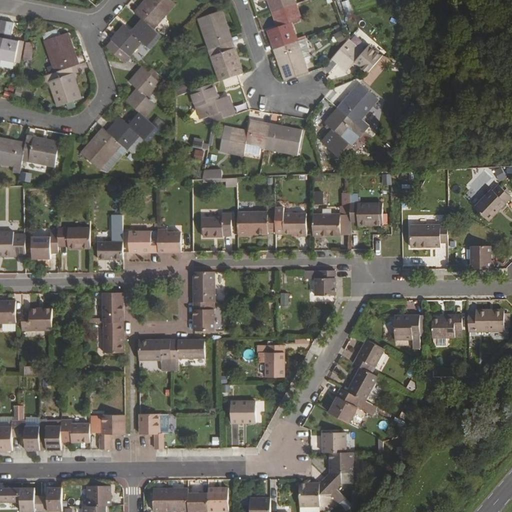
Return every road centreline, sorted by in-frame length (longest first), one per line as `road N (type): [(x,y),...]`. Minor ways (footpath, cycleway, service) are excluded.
road 1 (residential): [(378,261),(263,466),(133,469)]
road 2 (residential): [(378,261),(185,265)]
road 3 (residential): [(0,112),(80,122),(103,93),(86,24)]
road 4 (residential): [(129,279),(130,331),(184,330),(185,265)]
road 5 (residential): [(309,92),(286,95),(266,84),(235,0)]
road 6 (residential): [(133,469),(0,472)]
road 7 (residential): [(129,279),(0,282)]
